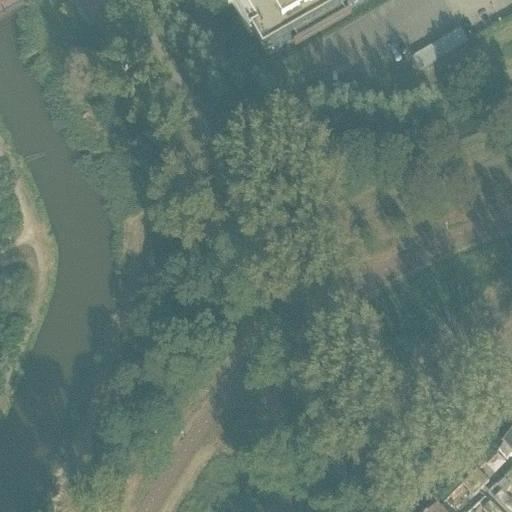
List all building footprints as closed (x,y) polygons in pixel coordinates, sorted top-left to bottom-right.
[(246,0),(234,7),(244,25),(252,39),(264,60),(294,42),(297,41),(301,46),(352,17),(349,11),(368,0),(246,0)] [(412,59),(419,71),(468,43),(461,31),(412,59)] [(511,455),(511,439),(499,452),(507,460),(511,455)] [(478,471),(471,479),(481,490),(489,482),(478,471)] [(481,490),(471,479),(462,487),(473,498),(481,490)] [(511,501),(502,491),(494,499),(505,511),(511,504),(511,501)] [(499,511),(490,502),(483,510),(484,511),(499,511)]
